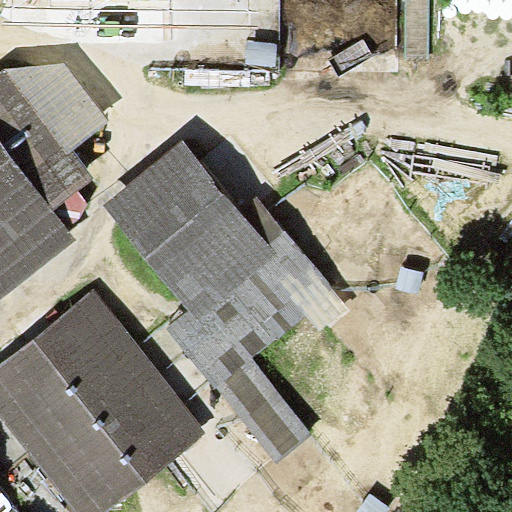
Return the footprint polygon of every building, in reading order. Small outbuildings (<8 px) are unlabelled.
[(56,0),(56,11),(257,12),(256,0),(56,0)] [(363,0),(339,0),(292,16),(309,67),(379,44),(363,0)] [(0,82),(0,142),(50,204),(90,172),(11,73),(0,82)] [(0,291),(73,234),(50,204),(0,142),(0,291)] [(194,148),(125,203),(205,305),(275,250),(194,148)] [(288,240),(275,250),(205,305),(174,330),(275,457),(310,430),(253,358),(332,296),(288,240)] [(95,295),(0,370),(0,416),(76,511),(95,511),(201,428),(95,295)]
